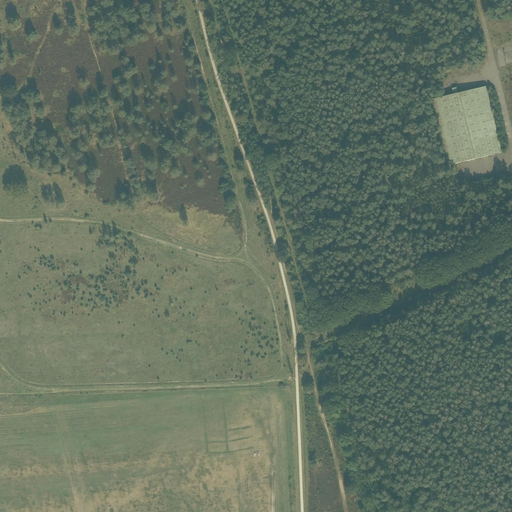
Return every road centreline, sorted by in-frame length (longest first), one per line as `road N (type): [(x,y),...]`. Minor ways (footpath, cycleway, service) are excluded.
road 1 (unknown): [(306,511),(302,390),(309,359),(210,0)]
road 2 (track): [(283,379),(270,290),(242,255),(212,257),(91,221),(0,221)]
road 3 (track): [(283,379),(51,391),(9,376)]
road 4 (track): [(183,0),(245,224),(242,255)]
road 5 (unknown): [(309,359),(346,511)]
